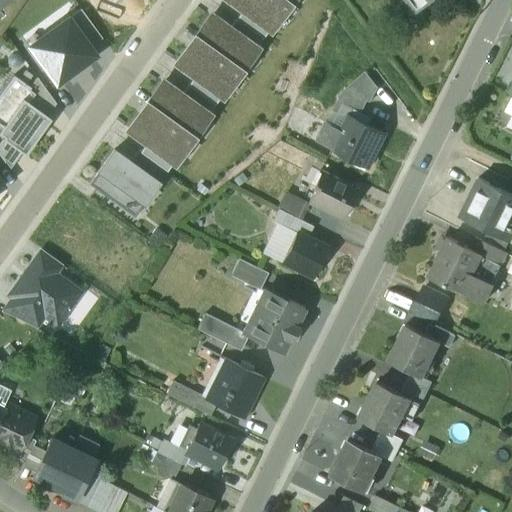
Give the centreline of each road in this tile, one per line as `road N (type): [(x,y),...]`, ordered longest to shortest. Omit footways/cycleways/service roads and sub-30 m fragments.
road 1 (residential): [(249,511),(506,0)]
road 2 (unclassified): [(0,254),(175,0)]
